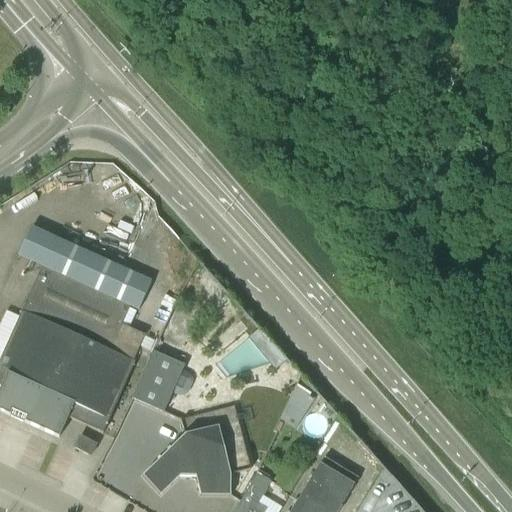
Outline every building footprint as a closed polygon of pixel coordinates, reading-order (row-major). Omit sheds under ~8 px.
[(138,311),(151,283),(54,239),(21,313),(0,359),(0,388),(1,389),(0,389),(0,412),(59,439),(68,419),(102,434),(134,364),(132,363),(144,337),(121,326),(129,307),(138,311)] [(183,367),(189,353),(173,345),(190,308),(179,303),(155,354),(152,353),(131,400),(163,414),(184,367),(183,367)] [(249,339),(259,351),(269,343),(258,332),(249,339)] [(289,419),(295,421),(297,415),(314,420),(318,405),(295,398),(289,419)] [(249,472),(234,410),(181,423),(184,438),(142,477),(160,497),(180,478),(176,473),(190,459),(200,497),(229,497),(229,477),(249,472)] [(90,457),(95,446),(79,438),(74,449),(90,457)] [(337,511),(357,480),(322,459),(290,511),(337,511)] [(264,511),(266,509),(257,504),(270,483),(256,475),(234,511),(264,511)]
